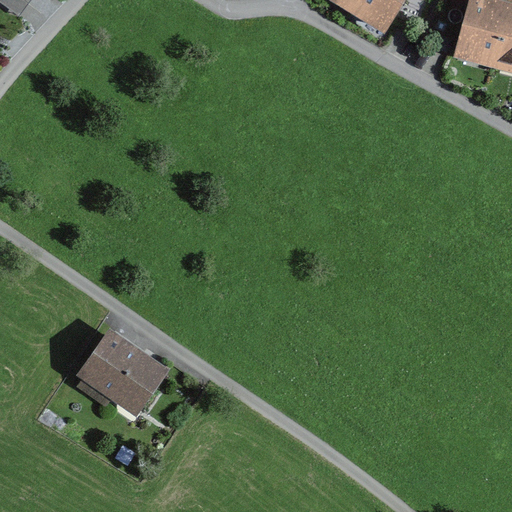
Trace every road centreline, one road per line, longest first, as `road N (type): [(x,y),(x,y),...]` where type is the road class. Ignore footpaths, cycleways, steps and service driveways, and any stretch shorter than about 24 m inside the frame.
road 1 (residential): [(0,225),(404,511)]
road 2 (residential): [(511,128),(294,14),(238,13),(201,0)]
